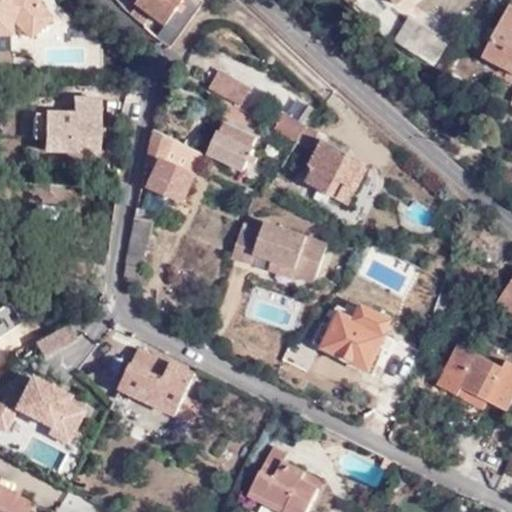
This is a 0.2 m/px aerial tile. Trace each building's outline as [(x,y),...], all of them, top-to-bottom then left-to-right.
[(0,0),(0,35),(10,36),(10,23),(16,23),(31,39),(52,20),(33,0),(0,0)] [(154,36),(171,51),(204,5),(197,0),(134,0),(164,23),(154,36)] [(391,0),(401,12),(414,0),(432,0),(391,0)] [(511,9),(509,8),(483,58),(511,73),(511,9)] [(395,41),(435,67),(451,44),(410,18),(395,41)] [(253,94),(224,76),(214,92),(244,111),(253,94)] [(73,96),(72,111),(31,109),(30,137),(44,138),(44,149),(101,152),(104,98),(73,96)] [(299,148),(309,131),(288,116),(277,134),(299,148)] [(224,137),(254,151),(259,141),(229,125),(224,137)] [(322,138),(309,131),(299,148),(312,155),(322,138)] [(159,132),(150,168),(160,171),(154,189),(190,204),(200,175),(172,164),(179,143),(159,132)] [(255,152),(254,151),(224,137),(221,137),(212,156),(245,173),(249,163),(254,166),(257,160),(253,157),(255,152)] [(306,183),(344,205),(366,163),(327,140),(312,165),(316,168),(306,183)] [(172,164),(200,175),(207,158),(202,155),(179,143),(172,164)] [(366,163),(344,205),(349,209),(372,167),(366,163)] [(0,201),(11,202),(12,182),(0,181),(0,201)] [(138,222),(130,269),(145,273),(154,226),(138,222)] [(249,224),(246,231),(265,238),(268,231),(249,224)] [(265,238),(261,254),(277,260),(302,268),(299,278),(316,284),(320,283),(332,245),(271,224),(268,231),(265,238)] [(502,238),(476,225),(472,234),(498,247),(502,238)] [(246,231),(238,256),(257,263),(261,254),(265,238),(246,231)] [(497,254),(474,243),(472,250),(493,260),(497,254)] [(302,268),(277,260),(273,272),(298,281),(299,278),(302,268)] [(511,288),(499,308),(511,316),(511,288)] [(163,319),(177,325),(183,311),(170,304),(163,319)] [(343,315),(386,336),(394,321),(366,308),(362,317),(341,307),(332,327),(326,325),(317,345),(327,351),(343,315)] [(382,346),(386,336),(343,315),(327,351),(379,374),(389,350),(382,346)] [(40,355),(76,340),(69,323),(33,338),(40,355)] [(194,372),(137,346),(117,390),(191,424),(200,405),(183,397),(194,372)] [(295,349),(287,363),(310,375),(318,358),(295,349)] [(439,394),(460,404),(464,395),(491,408),(510,418),(511,413),(511,368),(508,367),(505,373),(460,351),(439,394)] [(88,401),(27,372),(19,389),(8,384),(0,400),(0,428),(7,432),(16,412),(71,438),(88,401)] [(464,395),(460,404),(487,418),(491,408),(464,395)] [(306,511),(318,488),(300,480),(304,472),(283,461),(287,453),(271,446),(248,492),(285,510),(284,511),(306,511)] [(300,480),(318,488),(322,481),(304,472),(300,480)] [(0,511),(21,511),(23,509),(6,500),(10,492),(0,487),(0,511)] [(27,501),(10,492),(6,500),(23,509),(27,501)] [(246,497),(277,511),(284,511),(285,510),(248,492),(246,497)]
